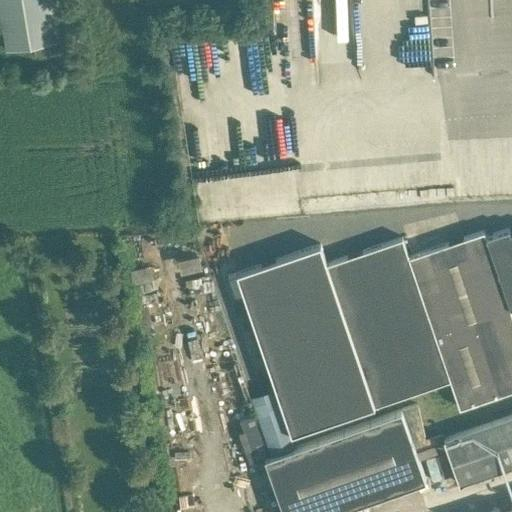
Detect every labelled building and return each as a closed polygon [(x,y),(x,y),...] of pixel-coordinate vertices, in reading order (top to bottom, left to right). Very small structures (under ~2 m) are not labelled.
[(57,51),(48,0),(0,0),(0,4),(7,49),(42,43),(44,53),(57,51)] [(402,236),(326,262),(320,243),(238,271),(293,432),(451,378),(460,407),(511,388),(511,310),(510,306),(511,305),(511,229),(510,230),(509,227),(486,235),(484,229),(409,255),(402,236)] [(295,445),(267,454),(269,460),(286,511),(326,511),(426,478),(417,451),(447,441),(462,482),(483,475),(493,472),(511,465),(511,414),(446,437),(444,433),(426,438),(418,403),(402,408),(295,445)] [(269,471),(252,476),(263,511),(267,511),(281,507),(269,471)] [(511,511),(511,502),(484,511),(511,511)]
